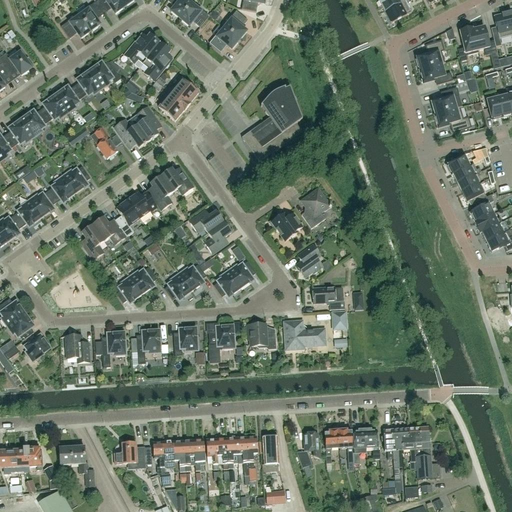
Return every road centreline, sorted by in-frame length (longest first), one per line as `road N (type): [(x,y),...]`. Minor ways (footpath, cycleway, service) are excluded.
road 1 (residential): [(479,477),(441,392),(0,423)]
road 2 (residential): [(18,272),(48,321),(264,305),(278,273),(180,142)]
road 3 (residential): [(0,110),(142,15),(227,81)]
road 4 (residential): [(423,155),(390,45),(480,0)]
road 5 (residential): [(18,272),(30,249),(180,142)]
road 6 (residential): [(511,269),(475,269),(423,155)]
road 7 (residential): [(423,155),(502,132),(511,170)]
